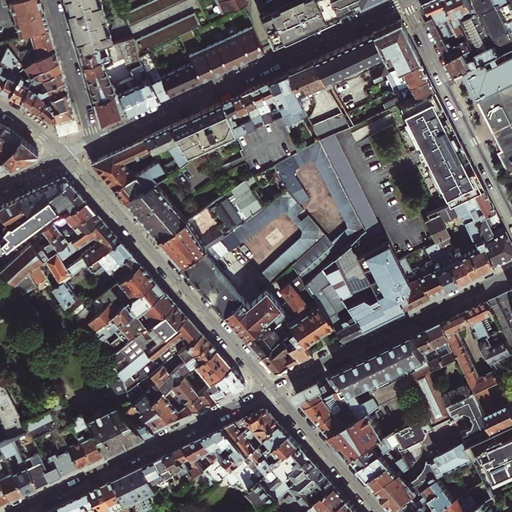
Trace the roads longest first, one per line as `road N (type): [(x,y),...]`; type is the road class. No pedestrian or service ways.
road 1 (residential): [(404,0),(94,142)]
road 2 (residential): [(272,387),(65,155)]
road 3 (residential): [(14,511),(272,387)]
road 4 (residential): [(272,387),(511,272)]
road 5 (residential): [(406,0),(511,216)]
road 6 (residential): [(381,511),(272,387)]
road 7 (residential): [(51,0),(94,142)]
